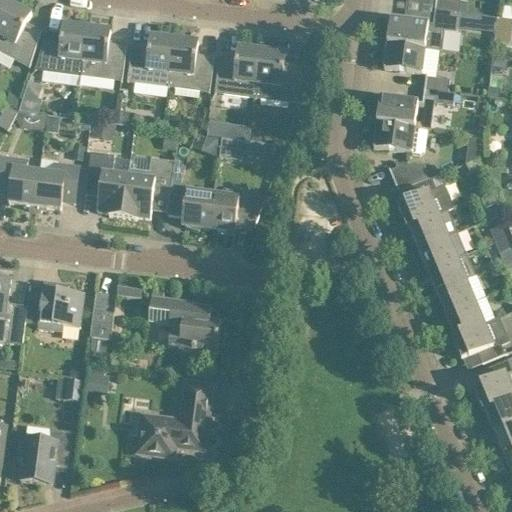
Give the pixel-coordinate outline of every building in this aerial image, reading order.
[(0,0),(0,25),(11,4),(2,0),(0,0)] [(467,3),(461,2),(444,0),(436,0),(435,11),(466,15),(467,3)] [(32,15),(11,4),(0,25),(0,54),(30,70),(36,51),(42,32),(41,32),(40,34),(26,27),(32,15)] [(435,11),(433,24),(457,27),(457,25),(458,14),(435,11)] [(391,20),(388,46),(426,51),(429,25),(391,20)] [(43,73),(82,78),(88,29),(64,26),(63,39),(47,37),(48,34),(47,34),(35,72),(43,73)] [(111,32),(88,29),(82,78),(114,83),(122,84),(127,45),(126,44),(126,47),(110,45),(111,32)] [(135,85),(169,90),(175,40),(152,37),(150,50),(134,48),(134,46),(133,45),(128,84),(135,85)] [(199,43),(175,40),(169,90),(210,95),(215,56),(214,56),(213,58),(197,56),(199,43)] [(422,76),(426,51),(388,46),(384,71),(422,76)] [(215,96),(256,101),(262,52),(239,49),(237,61),(221,59),(221,57),(220,57),(215,96)] [(256,101),(297,106),(302,67),(301,67),(301,69),(284,67),(286,55),(262,52),(256,101)] [(425,91),(449,94),(450,81),(426,78),(425,91)] [(500,100),(501,89),(491,88),(490,99),(500,100)] [(456,95),(449,94),(425,91),(423,103),(432,104),(447,106),(455,107),(456,95)] [(22,102),(10,96),(5,106),(18,112),(22,102)] [(19,113),(38,116),(42,102),(38,101),(24,99),(19,113)] [(428,132),(431,106),(381,100),(377,125),(428,132)] [(18,114),(7,108),(0,121),(0,128),(8,132),(18,114)] [(107,111),(106,125),(115,126),(120,127),(121,113),(107,111)] [(121,113),(120,127),(134,129),(136,115),(121,113)] [(47,118),(18,114),(17,124),(22,130),(40,132),(46,127),(47,118)] [(61,119),(47,118),(46,127),(45,134),(59,136),(61,119)] [(94,124),(92,140),(113,142),(115,126),(106,125),(105,125),(94,124)] [(209,124),(207,139),(221,140),(223,125),(209,124)] [(412,155),(421,156),(425,154),(428,132),(377,125),(374,151),(412,155)] [(250,144),(252,129),(242,128),(240,143),(250,144)] [(176,152),(177,139),(164,138),(163,151),(176,152)] [(264,160),(265,146),(250,144),(240,143),(221,140),(219,160),(242,163),(243,157),(264,160)] [(74,162),(85,163),(86,148),(75,148),(74,162)] [(109,218),(123,220),(128,177),(113,175),(116,157),(92,154),(89,172),(86,192),(100,194),(97,214),(110,216),(109,218)] [(479,160),(480,156),(467,155),(466,166),(479,160)] [(35,213),(40,174),(27,172),(28,162),(1,159),(0,163),(0,196),(10,197),(9,205),(30,208),(29,213),(35,213)] [(168,215),(168,218),(183,219),(182,223),(182,227),(187,228),(186,230),(200,235),(202,230),(211,231),(215,196),(201,194),(182,186),(187,163),(176,159),(175,163),(172,182),(168,215)] [(128,177),(123,220),(137,222),(137,219),(151,221),(154,197),(169,199),(167,215),(168,215),(172,182),(175,163),(152,160),(150,174),(129,171),(128,177)] [(409,189),(429,181),(424,170),(425,170),(425,169),(397,165),(396,170),(390,173),(398,194),(409,189)] [(54,175),(40,174),(35,213),(41,214),(42,209),(62,212),(63,204),(76,206),(80,169),(55,166),(54,175)] [(445,187),(436,191),(432,180),(429,181),(409,189),(414,201),(397,207),(399,211),(398,212),(404,227),(406,227),(407,230),(449,213),(455,210),(445,187)] [(242,199),(215,196),(211,231),(235,234),(236,226),(255,229),(266,199),(245,191),(242,199)] [(498,204),(494,194),(481,199),(485,209),(498,204)] [(409,230),(418,251),(458,234),(449,213),(407,230),(407,231),(409,230)] [(491,231),(496,244),(506,240),(501,227),(491,231)] [(418,251),(427,273),(457,260),(467,256),(458,234),(418,251)] [(511,252),(506,240),(496,244),(502,256),(511,252)] [(466,282),(476,278),(467,256),(457,260),(427,273),(436,295),(466,282)] [(8,306),(11,280),(0,278),(0,344),(9,346),(14,307),(8,306)] [(446,316),(475,304),(466,282),(436,295),(446,316)] [(118,298),(141,301),(143,287),(120,284),(118,298)] [(59,292),(60,287),(44,285),(38,331),(54,333),(55,327),(81,330),(85,296),(59,292)] [(193,306),(193,304),(152,298),(149,325),(169,327),(169,329),(173,329),(183,331),(180,349),(179,353),(217,358),(222,323),(211,322),(212,309),(193,306)] [(452,338),(452,339),(484,326),(484,325),(475,304),(446,316),(454,338),(452,338)] [(23,348),(26,324),(27,308),(14,307),(9,346),(23,348)] [(111,342),(115,315),(94,313),(90,339),(93,340),(109,342),(111,342)] [(502,348),(511,344),(500,319),(484,325),(484,326),(452,339),(462,362),(478,355),(483,366),(506,357),(502,348)] [(120,355),(121,348),(114,346),(113,354),(120,355)] [(473,389),(483,412),(511,399),(511,392),(505,377),(511,373),(511,371),(508,362),(485,372),(490,383),(473,389)] [(110,378),(90,375),(87,394),(108,397),(110,378)] [(57,401),(64,402),(82,404),(85,384),(67,382),(59,381),(57,401)] [(205,454),(213,387),(186,383),(180,423),(167,421),(143,419),(140,437),(138,455),(162,458),(162,454),(175,456),(176,450),(205,454)] [(494,433),(511,425),(511,399),(483,412),(483,413),(486,412),(494,433)] [(503,455),(511,451),(511,425),(494,433),(503,455)] [(39,445),(21,443),(19,462),(23,463),(21,483),(52,487),(55,467),(69,469),(74,434),(52,432),(51,443),(39,441),(39,445)] [(511,451),(503,455),(511,475),(511,451)]
